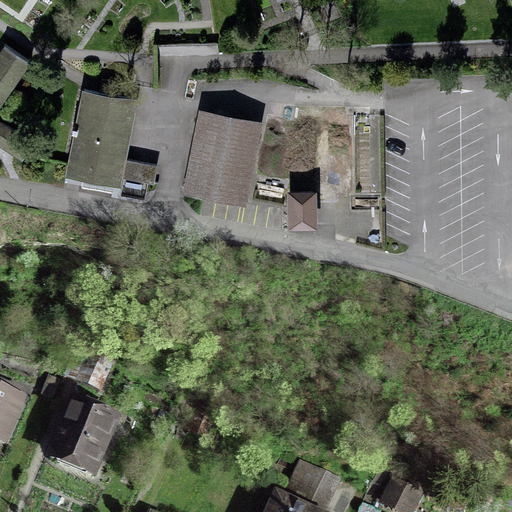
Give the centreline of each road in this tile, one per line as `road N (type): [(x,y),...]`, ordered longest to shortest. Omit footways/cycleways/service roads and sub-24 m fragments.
road 1 (residential): [(0,194),(359,259)]
road 2 (track): [(511,49),(259,57)]
road 3 (track): [(183,59),(170,75),(171,226)]
road 4 (unclassified): [(511,310),(359,259)]
